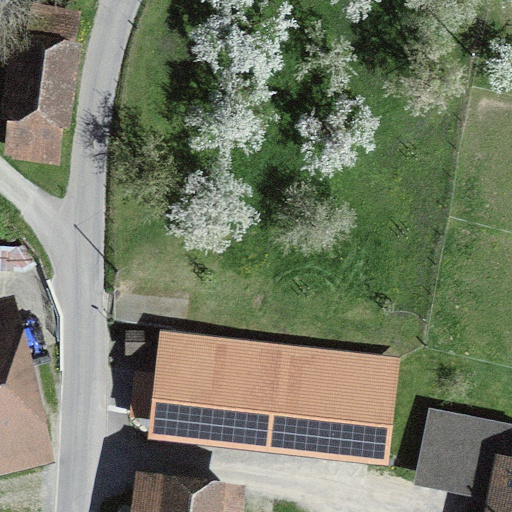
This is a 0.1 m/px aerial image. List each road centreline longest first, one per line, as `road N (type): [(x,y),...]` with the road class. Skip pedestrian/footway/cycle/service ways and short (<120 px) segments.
road 1 (unclassified): [(123,0),(91,115),(78,511)]
road 2 (unknown): [(80,477),(181,471),(334,511)]
